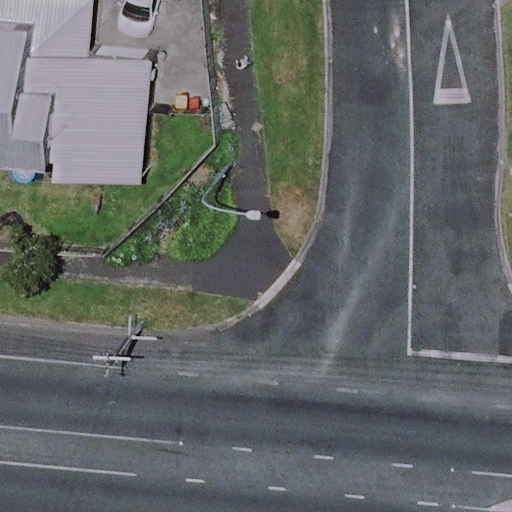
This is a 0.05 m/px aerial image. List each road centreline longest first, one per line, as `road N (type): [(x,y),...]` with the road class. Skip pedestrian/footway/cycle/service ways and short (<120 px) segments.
road 1 (residential): [(396,0),(412,294),(406,481)]
road 2 (secondary): [(255,469),(0,445)]
road 3 (secondary): [(406,481),(255,469)]
